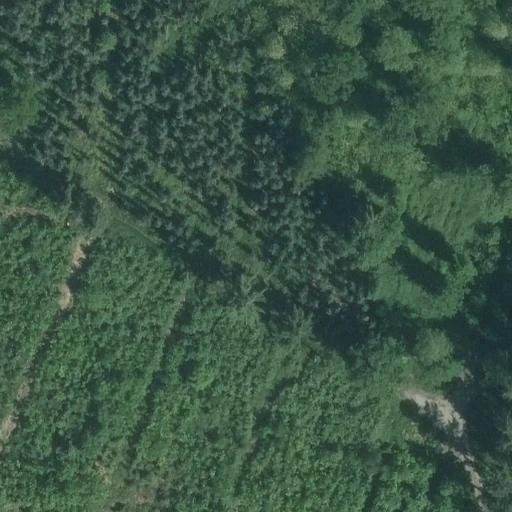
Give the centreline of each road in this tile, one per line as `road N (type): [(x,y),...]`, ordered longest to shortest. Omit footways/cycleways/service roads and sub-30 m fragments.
road 1 (track): [(441,411),(0,139)]
road 2 (track): [(511,191),(441,411),(431,511)]
